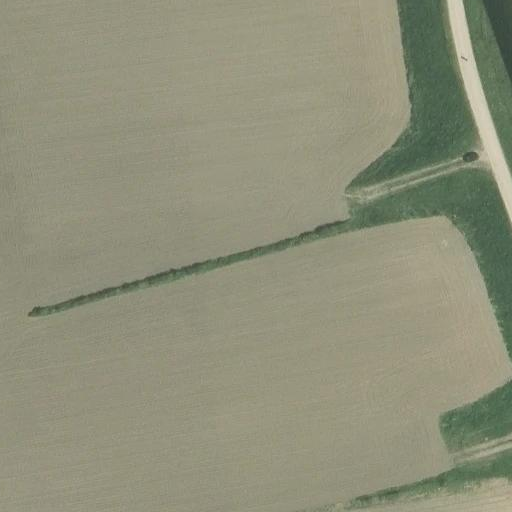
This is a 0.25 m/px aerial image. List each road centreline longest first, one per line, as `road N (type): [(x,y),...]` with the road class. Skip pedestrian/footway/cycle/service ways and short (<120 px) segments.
road 1 (track): [(511,201),(468,73),(454,0)]
road 2 (track): [(352,199),(494,153)]
